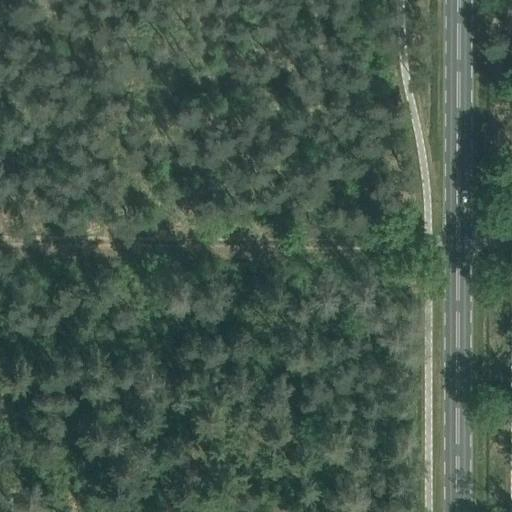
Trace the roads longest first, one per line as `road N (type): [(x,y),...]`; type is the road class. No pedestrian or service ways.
road 1 (primary): [(461,511),(461,0)]
road 2 (track): [(461,243),(0,246)]
